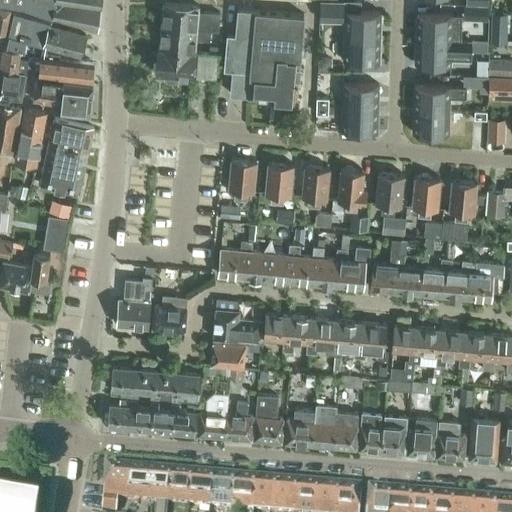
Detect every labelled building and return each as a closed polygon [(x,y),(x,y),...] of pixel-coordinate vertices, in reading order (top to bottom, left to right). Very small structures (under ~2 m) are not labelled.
[(0,0),(0,4),(22,9),(53,18),(55,3),(55,0),(0,0)] [(55,0),(55,3),(100,9),(101,0),(55,0)] [(345,19),(344,60),(353,60),(379,61),(381,11),(355,10),(347,10),(347,2),(320,1),(320,12),(320,18),(336,19),(345,19)] [(162,25),(211,29),(219,30),(220,12),(198,10),(199,5),(164,2),(162,25)] [(55,3),(53,18),(98,30),(100,9),(55,3)] [(464,3),(463,18),(488,19),(488,4),(464,3)] [(297,99),(304,13),(238,8),(236,33),(228,33),(225,66),(234,67),(231,93),(248,95),(269,96),(269,97),(297,99)] [(0,32),(5,34),(10,11),(0,9),(0,32)] [(48,25),(50,25),(50,22),(14,12),(9,36),(6,48),(3,48),(3,52),(1,69),(5,70),(32,73),(34,60),(19,58),(20,51),(24,51),(25,40),(43,45),(48,25)] [(442,38),(461,39),(462,14),(443,13),(417,12),(416,37),(442,38)] [(492,12),(491,42),(507,42),(508,13),(492,12)] [(86,35),(50,25),(48,25),(43,45),(81,55),(86,35)] [(210,39),(211,29),(162,25),(160,47),(158,47),(158,48),(195,51),(196,38),(210,39)] [(451,64),(451,58),(471,59),(471,50),(472,40),(461,40),(461,39),(442,38),(416,37),(415,62),(442,63),(451,64)] [(472,40),(471,50),(488,51),(488,40),(472,39),(472,40)] [(195,51),(158,48),(156,72),(164,73),(164,77),(167,80),(171,81),(174,80),(177,78),(179,74),(194,76),(194,75),(216,77),(218,53),(195,51)] [(65,59),(66,54),(47,52),(47,57),(41,56),(39,74),(92,80),(94,62),(65,59)] [(320,56),(319,70),(330,71),(331,56),(320,56)] [(489,75),(511,76),(511,58),(489,58),(489,75)] [(5,71),(1,96),(21,98),(26,74),(5,71)] [(90,112),(93,81),(38,75),(34,99),(61,104),(60,109),(61,109),(90,112)] [(479,86),(479,91),(488,92),(489,75),(480,75),(479,86)] [(511,76),(489,75),(488,92),(511,92),(511,76)] [(343,82),(342,105),(352,106),(378,107),(379,83),(343,82)] [(440,109),(449,109),(450,96),(466,97),(467,86),(414,84),(413,108),(440,109)] [(316,105),(329,105),(329,97),(317,97),(316,105)] [(0,151),(12,153),(21,106),(0,102),(0,151)] [(329,105),(316,105),(316,113),(328,113),(329,105)] [(342,105),(341,129),(377,130),(378,107),(352,106),(342,105)] [(47,111),(25,107),(19,138),(15,160),(36,164),(42,133),(47,111)] [(413,108),(413,132),(448,133),(449,109),(440,109),(413,108)] [(474,110),(474,118),(486,118),(487,110),(474,110)] [(49,139),(67,143),(89,148),(94,126),(54,117),(49,139)] [(489,118),(488,140),(505,141),(506,119),(489,118)] [(40,183),(79,192),(89,148),(67,143),(49,139),(40,183)] [(253,191),(257,160),(231,157),(228,188),(235,189),(234,197),(246,199),(247,190),(253,191)] [(290,194),(293,163),(268,160),(265,192),(272,192),(271,201),(283,202),(284,193),(290,194)] [(327,198),(330,166),(304,164),(301,195),(308,196),(308,204),(320,206),(321,197),(327,198)] [(355,169),(353,166),(346,165),(344,168),(340,167),(337,198),(345,199),(345,209),(357,210),(358,200),(366,201),(367,187),(362,187),(364,170),(355,169)] [(401,204),(404,173),(378,171),(376,202),(382,202),(381,211),(394,212),(395,204),(401,204)] [(432,176),(430,173),(423,172),(420,175),(415,175),(412,205),(419,206),(418,215),(430,216),(431,207),(438,208),(440,177),(432,176)] [(474,211),(477,181),(451,178),(449,209),(455,209),(454,219),(467,220),(467,211),(474,211)] [(19,184),(16,195),(24,198),(27,186),(19,184)] [(505,191),(489,190),(487,214),(503,216),(505,197),(505,191)] [(56,200),(53,211),(67,215),(70,204),(56,200)] [(220,205),(219,216),(240,218),(240,207),(231,206),(220,205)] [(277,209),(276,223),(292,224),(294,211),(277,209)] [(331,225),(332,212),(319,211),(316,213),(315,224),(331,225)] [(367,230),(368,220),(368,215),(351,213),(350,229),(367,230)] [(51,214),(50,224),(66,227),(67,217),(51,214)] [(404,233),(404,224),(405,216),(385,215),(384,232),(404,233)] [(441,226),(440,237),(454,239),(454,238),(465,239),(467,223),(443,220),(443,226),(441,226)] [(249,222),(248,238),(254,238),(256,223),(249,222)] [(440,237),(441,226),(426,225),(425,236),(426,236),(434,237),(440,237)] [(295,226),(294,237),(303,238),(304,227),(295,226)] [(342,233),(341,248),(348,248),(349,233),(342,233)] [(426,236),(424,251),(433,252),(434,237),(426,236)] [(48,237),(46,247),(62,250),(63,240),(48,237)] [(397,262),(403,263),(404,253),(398,253),(399,241),(400,237),(392,237),(390,262),(373,260),(371,287),(395,289),(397,262)] [(0,253),(11,256),(14,242),(0,238),(0,253)] [(245,249),(251,249),(252,240),(241,239),(240,248),(221,247),(218,273),(243,275),(245,249)] [(243,275),(267,277),(269,251),(275,251),(276,242),(265,241),(264,251),(251,249),(245,249),(243,275)] [(288,253),(275,251),(269,251),(267,277),(291,280),(293,253),(299,254),(300,244),(289,243),(288,253)] [(371,245),(356,244),(355,259),(347,258),(341,257),(339,284),(363,286),(365,260),(369,260),(371,245)] [(317,255),(323,256),(324,246),(313,245),(312,255),(299,254),(293,253),(291,280),(314,282),(317,255)] [(339,284),(341,257),(347,258),(348,248),(341,248),(337,247),(336,257),(323,256),(317,255),(314,282),(339,284)] [(47,278),(50,253),(39,251),(35,250),(34,255),(33,265),(31,276),(47,278)] [(421,265),(427,265),(428,256),(417,255),(417,264),(403,263),(397,262),(395,289),(419,291),(421,265)] [(445,267),(451,267),(452,258),(441,257),(441,266),(427,265),(421,265),(419,291),(443,293),(445,267)] [(469,269),(475,269),(476,260),(462,259),(461,268),(451,267),(445,267),(443,293),(466,295),(469,269)] [(5,260),(0,282),(0,283),(29,289),(29,288),(49,292),(52,279),(47,278),(31,276),(33,265),(5,260)] [(475,269),(469,269),(466,295),(491,298),(492,289),(501,290),(503,262),(476,260),(475,269)] [(120,297),(118,323),(148,326),(153,275),(135,274),(135,277),(124,276),(123,298),(120,297)] [(185,329),(188,298),(163,296),(163,304),(155,304),(153,326),(185,329)] [(217,298),(216,308),(237,309),(238,299),(217,298)] [(248,340),(260,341),(261,320),(239,318),(239,309),(237,309),(216,308),(213,337),(248,340)] [(287,340),(290,314),(266,312),(263,338),(283,340),(282,349),(293,350),(294,341),(287,340)] [(312,342),(314,316),(290,314),(287,340),(294,341),(307,342),(306,352),(317,352),(317,343),(312,342)] [(336,345),(338,318),(314,316),(312,342),(317,343),(331,344),(330,354),(334,354),(340,355),(341,345),(336,345)] [(360,347),(362,320),(338,318),(336,345),(341,345),(355,346),(354,356),(365,357),(365,347),(360,347)] [(360,347),(365,347),(378,348),(377,358),(388,359),(388,349),(384,349),(386,322),(362,320),(360,347)] [(416,352),(418,325),(394,323),(392,350),(411,351),(411,361),(421,362),(422,352),(416,352)] [(442,327),(418,325),(416,352),(422,352),(435,354),(435,363),(440,363),(445,364),(446,354),(440,354),(442,327)] [(464,356),(466,330),(442,327),(440,354),(446,354),(459,356),(458,365),(469,366),(470,357),(464,356)] [(488,358),(490,332),(466,330),(464,356),(470,357),(483,358),(483,367),(493,368),(494,359),(488,358)] [(488,358),(494,359),(506,360),(506,369),(511,369),(511,333),(490,332),(488,358)] [(259,350),(260,341),(248,340),(249,349),(259,350)] [(244,366),(246,343),(213,341),(211,363),(217,364),(226,364),(244,366)] [(217,364),(216,372),(225,373),(226,364),(217,364)] [(134,390),(136,367),(114,365),(112,388),(121,389),(120,394),(130,395),(130,390),(134,390)] [(204,365),(204,372),(214,373),(215,366),(204,365)] [(232,366),(231,374),(241,375),(242,367),(232,366)] [(156,392),(158,369),(136,367),(134,390),(130,390),(130,395),(138,396),(138,390),(150,391),(156,392)] [(176,393),(178,371),(158,369),(156,392),(150,391),(150,397),(159,398),(160,392),(172,393),(176,393)] [(260,370),(259,380),(266,381),(267,371),(260,370)] [(176,393),(172,393),(172,399),(180,399),(181,394),(198,395),(200,372),(178,371),(176,393)] [(361,386),(362,377),(341,375),(340,384),(361,386)] [(387,388),(388,379),(377,378),(376,387),(387,388)] [(410,390),(411,381),(388,379),(387,388),(410,390)] [(411,381),(410,390),(435,392),(442,393),(443,385),(443,384),(435,383),(411,381)] [(461,386),(460,398),(472,399),(473,387),(461,386)] [(225,435),(227,412),(226,412),(227,392),(214,390),(208,396),(206,410),(200,410),(198,433),(225,435)] [(495,390),(493,404),(504,405),(505,391),(495,390)] [(281,440),(283,417),(276,417),(278,396),(257,394),(254,438),(281,440)] [(129,405),(130,399),(120,398),(119,403),(111,403),(109,425),(131,427),(133,405),(129,405)] [(155,406),(149,406),(137,405),(137,399),(130,399),(129,405),(133,405),(131,427),(153,429),(155,406)] [(175,408),(171,408),(158,407),(159,401),(150,400),(149,406),(155,406),(153,429),(174,431),(175,408)] [(227,412),(225,435),(251,438),(253,415),(246,414),(247,401),(237,400),(236,413),(227,412)] [(175,408),(174,431),(195,433),(197,410),(180,408),(180,403),(172,402),(171,408),(175,408)] [(334,445),(337,410),(337,404),(315,402),(314,409),(311,443),(334,445)] [(311,443),(314,409),(294,407),(293,418),(287,417),(285,441),(311,443)] [(337,410),(334,445),(355,447),(358,411),(337,410)] [(382,449),(384,425),(380,425),(381,413),(362,411),(359,447),(382,449)] [(382,449),(403,451),(406,415),(385,413),(384,425),(382,449)] [(434,454),(437,418),(416,416),(415,428),(409,428),(407,451),(434,454)] [(497,436),(499,418),(473,416),(471,433),(470,433),(468,457),(496,459),(498,436),(497,436)] [(464,456),(466,433),(460,432),(461,420),(439,418),(438,431),(436,454),(464,456)] [(500,459),(511,460),(511,419),(508,419),(506,437),(502,437),(500,459)] [(124,499),(127,467),(105,465),(103,497),(117,498),(124,499)] [(124,499),(145,500),(148,469),(127,467),(124,499)] [(169,471),(148,469),(145,500),(166,502),(169,471)] [(169,471),(166,502),(188,504),(190,473),(169,471)] [(190,473),(188,504),(200,505),(209,506),(211,475),(190,473)] [(211,475),(209,506),(213,506),(230,508),(232,476),(211,475)] [(232,476),(230,508),(251,510),(254,478),(232,476)] [(254,478),(251,510),(272,511),(275,480),(254,478)] [(275,480),(272,511),(278,511),(293,511),(296,482),(275,480)] [(296,482),(293,511),(314,511),(317,484),(296,482)] [(317,484),(314,511),(335,511),(338,486),(317,484)] [(357,511),(360,487),(338,486),(335,511),(357,511)] [(386,511),(389,490),(367,488),(364,511),(386,511)] [(408,511),(410,492),(389,490),(386,511),(408,511)] [(410,492),(408,511),(429,511),(431,494),(410,492)] [(429,511),(451,511),(453,496),(431,494),(429,511)] [(472,511),(474,497),(453,496),(451,511),(472,511)] [(0,511),(35,511),(37,505),(14,502),(12,499),(11,499),(1,497),(0,497),(0,511)] [(115,511),(117,498),(103,497),(101,511),(104,511),(115,511)] [(472,511),(494,511),(495,499),(474,497),(472,511)] [(494,511),(511,511),(511,500),(495,499),(494,511)]
